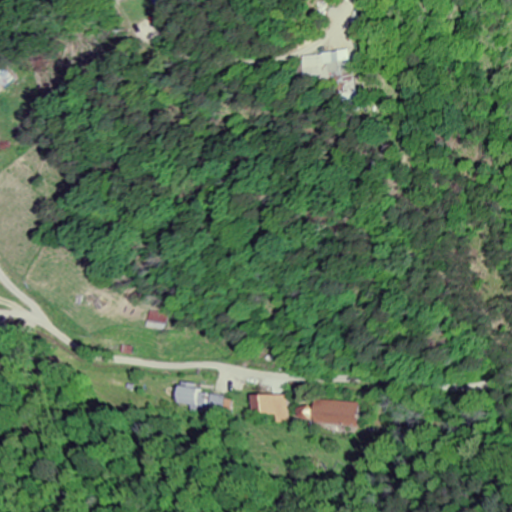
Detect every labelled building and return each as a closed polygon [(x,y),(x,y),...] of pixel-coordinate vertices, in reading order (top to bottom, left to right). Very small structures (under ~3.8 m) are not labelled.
[(306,57),(308,79),(343,75),(346,106),(362,104),(355,51),(306,57)] [(170,315),(151,313),(149,329),(168,331),(170,315)] [(179,406),(190,407),(190,412),(223,416),(225,397),(192,392),(192,387),(182,386),(179,406)] [(253,397),(254,416),(276,416),(277,425),(289,424),(289,396),(253,397)] [(360,404),(316,401),(316,408),(298,407),(297,423),(359,427),(360,404)]
